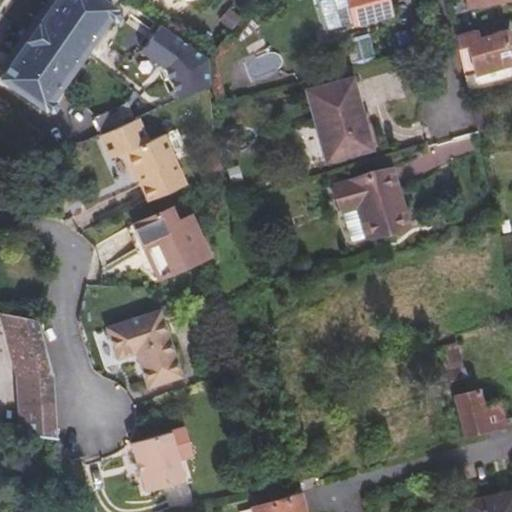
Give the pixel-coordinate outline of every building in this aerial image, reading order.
[(112,8),(101,0),(53,0),(0,78),(43,108),(46,106),(51,109),(53,109),(57,104),(56,99),(52,96),(104,20),(109,23),(113,23),(116,17),(115,12),(111,9),(112,8)] [(385,0),(317,0),(324,28),(389,11),(385,0)] [(162,22),(137,54),(191,94),(216,62),(162,22)] [(347,37),(354,64),(361,63),(377,58),(369,32),(347,37)] [(475,32),(455,37),(457,47),(467,45),(473,71),(463,74),(466,90),(511,78),(511,72),(503,36),(477,42),(475,32)] [(467,45),(457,47),(463,74),(473,71),(467,45)] [(370,147),(360,111),(351,78),(308,89),(326,158),(370,147)] [(96,115),(103,132),(137,116),(131,102),(96,115)] [(479,103),(470,104),(476,130),(486,128),(479,103)] [(368,110),(360,111),(370,147),(377,145),(368,110)] [(163,130),(126,148),(149,197),(186,180),(163,130)] [(391,169),(335,184),(341,207),(358,203),(366,233),(406,222),(391,169)] [(136,225),(146,250),(161,244),(173,274),(210,259),(192,217),(177,223),(171,210),(136,225)] [(161,244),(146,250),(159,280),(173,274),(161,244)] [(154,304),(102,312),(106,344),(125,342),(131,377),(163,372),(154,304)] [(36,317),(2,312),(22,433),(33,435),(54,438),(45,382),(36,317)] [(444,371),(461,366),(453,339),(436,345),(444,371)] [(423,341),(415,343),(417,350),(425,348),(423,341)] [(444,371),(448,386),(465,381),(461,366),(444,371)] [(453,393),(463,433),(477,429),(505,421),(499,400),(489,402),(481,404),(479,397),(476,386),(453,393)] [(481,404),(489,402),(487,395),(479,397),(481,404)] [(182,428),(168,433),(176,459),(190,455),(182,428)] [(176,459),(168,433),(130,443),(144,491),(182,480),(176,459)] [(511,511),(511,486),(466,498),(469,511),(511,511)] [(305,511),(300,491),(251,505),(253,511),(305,511)]
